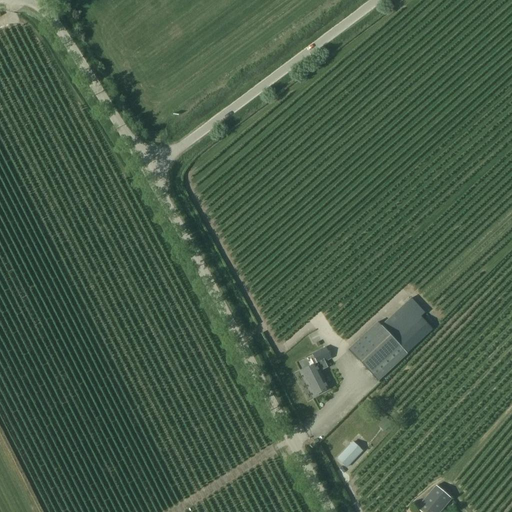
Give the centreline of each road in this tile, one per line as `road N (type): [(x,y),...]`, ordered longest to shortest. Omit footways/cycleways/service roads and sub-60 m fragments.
road 1 (unclassified): [(331,511),(148,170)]
road 2 (unclassified): [(148,170),(379,0)]
road 3 (unclassified): [(148,170),(35,0)]
